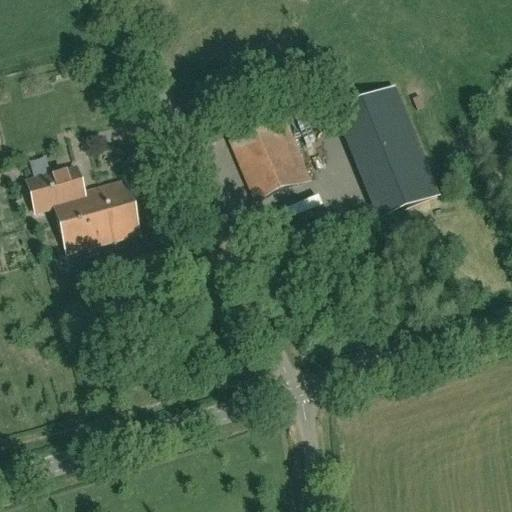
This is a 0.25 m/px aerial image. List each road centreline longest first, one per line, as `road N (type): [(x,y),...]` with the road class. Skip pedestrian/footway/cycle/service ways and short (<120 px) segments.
road 1 (unclassified): [(294,394),(122,0)]
road 2 (tertiary): [(0,486),(294,394)]
road 3 (tertiary): [(294,394),(511,326)]
road 4 (unclassified): [(314,511),(294,394)]
